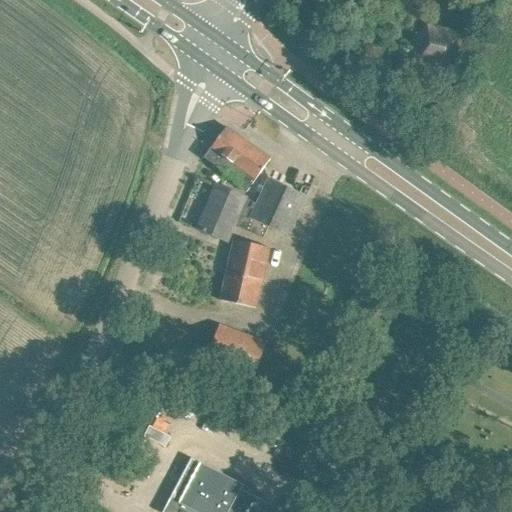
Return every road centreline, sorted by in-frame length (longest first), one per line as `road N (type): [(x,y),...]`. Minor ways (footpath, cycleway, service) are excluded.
road 1 (unclassified): [(26,511),(214,67)]
road 2 (primary): [(214,67),(511,276)]
road 3 (primary): [(511,249),(226,43)]
